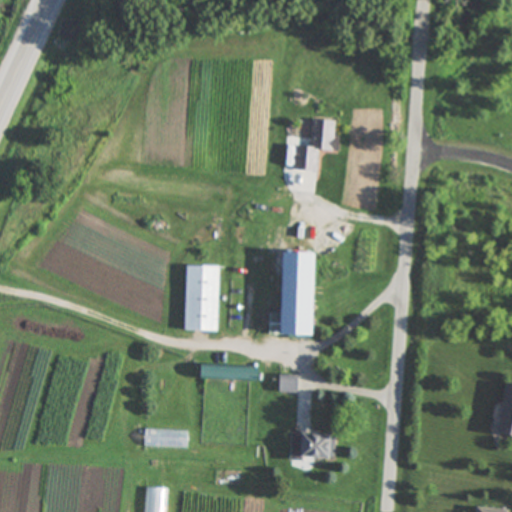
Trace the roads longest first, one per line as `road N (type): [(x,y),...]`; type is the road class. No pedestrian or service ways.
road 1 (residential): [(389,511),(426,0)]
road 2 (primary): [(58,0),(0,118)]
